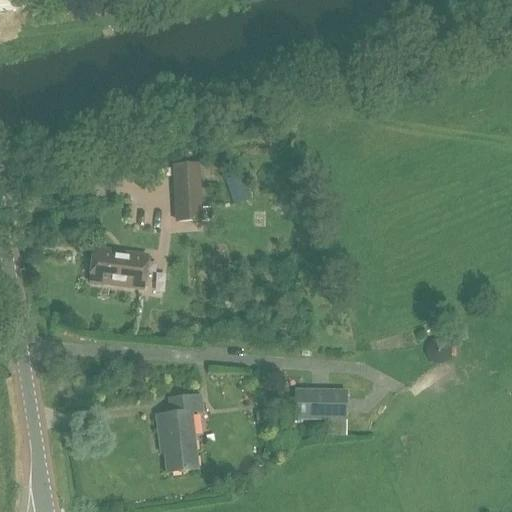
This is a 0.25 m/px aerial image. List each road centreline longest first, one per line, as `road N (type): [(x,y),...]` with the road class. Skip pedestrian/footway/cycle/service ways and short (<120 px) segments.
road 1 (track): [(0,169),(294,96),(511,27)]
road 2 (tertiary): [(45,511),(0,214)]
